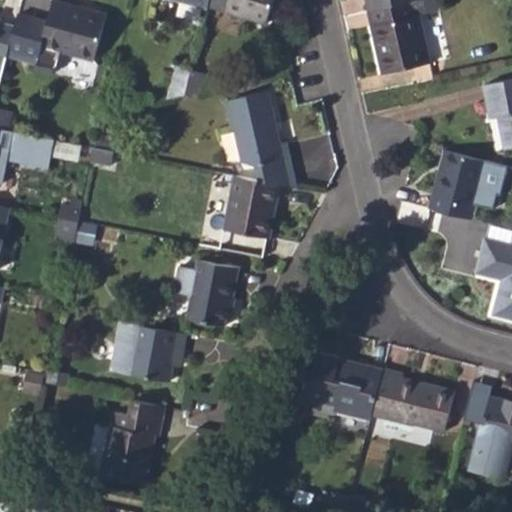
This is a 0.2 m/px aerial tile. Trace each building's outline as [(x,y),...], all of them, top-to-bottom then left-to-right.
[(72,9),(73,5),(54,0),(53,0),(48,21),(19,13),(15,27),(9,50),(37,58),(35,66),(53,71),(59,68),(63,52),(95,61),(106,18),(72,9)] [(209,0),(209,4),(269,22),(274,0),(209,0)] [(366,0),(369,10),(411,0),(366,0)] [(411,0),(369,10),(384,74),(431,63),(420,13),(439,9),(437,0),(411,0)] [(72,9),(106,18),(107,15),(73,5),(72,9)] [(0,82),(9,50),(15,27),(0,22),(0,82)] [(184,94),(199,91),(205,73),(191,69),(189,76),(184,94)] [(171,98),(184,94),(189,76),(178,72),(171,98)] [(199,91),(207,89),(210,75),(205,73),(199,91)] [(511,78),(485,84),(492,119),(499,118),(505,152),(511,150),(511,78)] [(258,180),(282,184),(299,188),(288,141),(282,142),(270,90),(226,100),(233,131),(236,130),(245,168),(256,166),(258,180)] [(0,130),(2,131),(8,106),(0,103),(0,130)] [(2,131),(9,132),(15,107),(8,106),(2,131)] [(0,185),(3,184),(8,160),(50,168),(55,141),(9,132),(2,131),(0,130),(0,185)] [(79,155),(81,143),(58,138),(55,149),(79,155)] [(114,151),(93,147),(90,161),(111,165),(114,151)] [(430,207),(472,218),(487,161),(446,150),(430,207)] [(224,229),(267,238),(274,202),(278,203),(282,184),(258,180),(235,175),(224,229)] [(69,205),(81,207),(83,199),(71,197),(69,205)] [(267,238),(271,238),(278,203),(274,202),(267,238)] [(58,216),(79,220),(81,207),(69,205),(61,203),(58,216)] [(0,249),(9,207),(0,205),(0,249)] [(56,229),(76,233),(79,220),(58,216),(56,229)] [(54,236),(75,240),(76,233),(56,229),(54,236)] [(477,272),(504,279),(495,316),(511,320),(511,245),(486,238),(477,272)] [(187,319),(226,326),(231,299),(235,300),(240,267),(199,259),(187,319)] [(121,320),(112,363),(119,372),(170,382),(174,364),(177,348),(185,350),(188,333),(121,320)] [(174,364),(181,365),(185,350),(177,348),(174,364)] [(340,356),(318,350),(306,398),(336,405),(336,410),(371,418),(372,413),(383,366),(368,363),(366,367),(339,360),(340,356)] [(340,356),(339,360),(366,367),(368,363),(340,356)] [(372,413),(414,423),(415,420),(445,427),(454,389),(425,382),(424,385),(400,378),(401,371),(383,366),(372,413)] [(23,381),(42,385),(45,374),(26,370),(23,381)] [(46,383),(67,386),(69,375),(49,371),(46,383)] [(472,381),(463,420),(482,424),(488,395),(491,385),(472,381)] [(511,400),(488,395),(482,424),(479,436),(472,465),(503,472),(510,444),(511,444),(511,400)] [(133,399),(130,413),(114,410),(102,474),(146,483),(155,435),(159,435),(166,406),(133,399)] [(328,511),(343,511),(348,495),(334,491),(328,511)]
